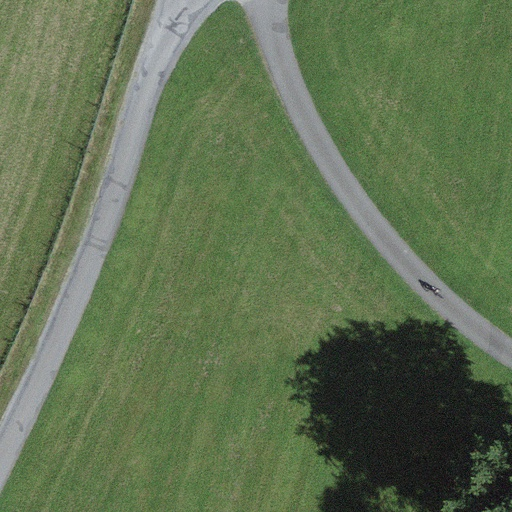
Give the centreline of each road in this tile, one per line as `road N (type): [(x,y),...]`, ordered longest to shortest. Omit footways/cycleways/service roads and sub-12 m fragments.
road 1 (unclassified): [(0,454),(130,111),(168,24),(196,0)]
road 2 (track): [(239,0),(290,127),(398,290),(511,354)]
